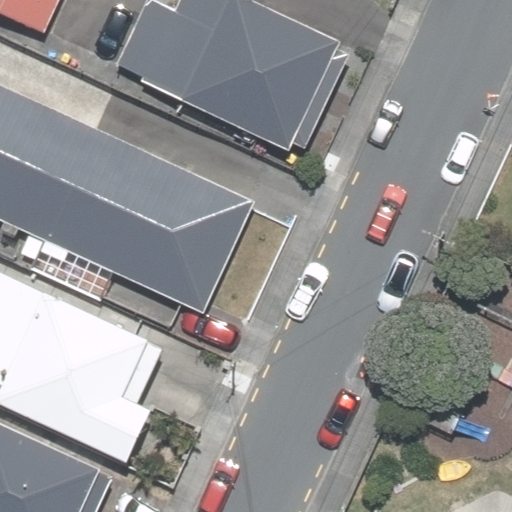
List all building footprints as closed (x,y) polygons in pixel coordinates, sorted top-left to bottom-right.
[(59,0),(0,0),(0,24),(41,42),(59,0)] [(301,161),(355,44),(260,0),(160,0),(160,1),(156,0),(139,0),(106,70),(301,161)] [(247,202),(0,91),(0,232),(194,320),(247,202)] [(0,268),(0,416),(152,486),(208,364),(0,268)] [(0,511),(95,511),(112,477),(0,423),(0,511)]
